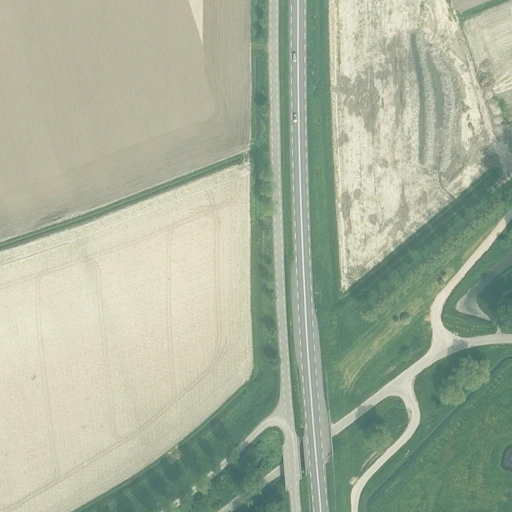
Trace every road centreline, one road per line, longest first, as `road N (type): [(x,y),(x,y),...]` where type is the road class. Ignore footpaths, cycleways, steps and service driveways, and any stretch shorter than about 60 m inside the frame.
road 1 (primary): [(320,511),(298,181),(296,0)]
road 2 (unclassified): [(287,417),(276,0)]
road 3 (unclassified): [(223,511),(398,383)]
road 4 (track): [(511,166),(498,153),(449,0)]
road 5 (track): [(443,348),(438,302),(511,210)]
road 6 (unclassified): [(166,511),(270,419),(287,417)]
road 7 (unclassified): [(354,511),(355,491),(412,427),(416,413),(398,383)]
road 8 (unclassified): [(511,338),(443,348),(398,383)]
